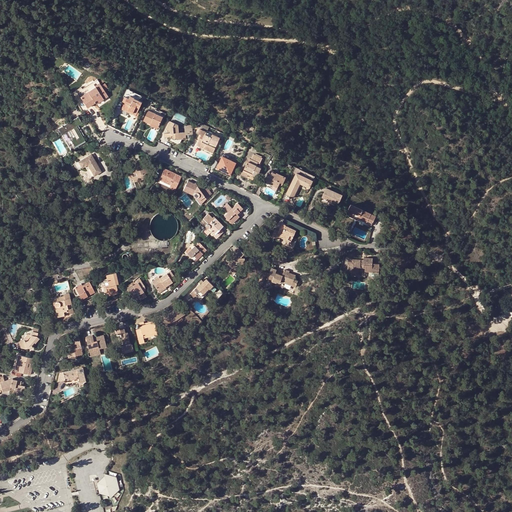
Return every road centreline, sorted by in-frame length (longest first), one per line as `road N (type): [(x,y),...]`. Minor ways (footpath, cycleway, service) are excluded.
road 1 (track): [(101,440),(422,272),(444,235),(410,176),(394,127),(415,87),(449,86),(511,105)]
road 2 (residential): [(0,437),(33,412),(58,332),(159,306),(262,205)]
road 3 (residential): [(262,205),(354,245),(423,249),(455,269),(489,318)]
road 4 (track): [(124,0),(184,33),(319,42)]
road 5 (track): [(156,0),(332,44)]
road 6 (residential): [(104,131),(262,205)]
